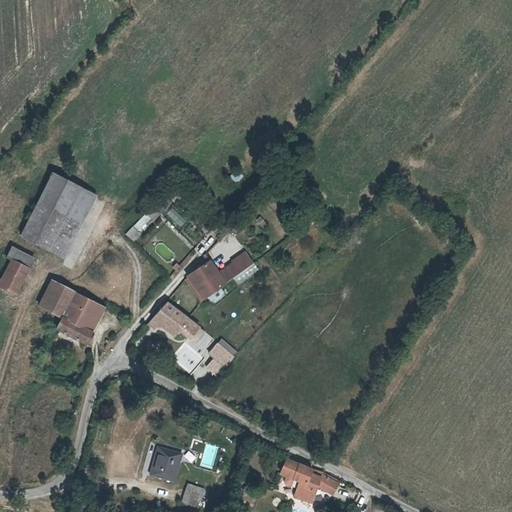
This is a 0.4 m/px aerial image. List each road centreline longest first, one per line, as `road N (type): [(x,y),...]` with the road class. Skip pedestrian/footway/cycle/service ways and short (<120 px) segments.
road 1 (unclassified): [(114,357),(406,511)]
road 2 (unclassified): [(114,357),(90,380),(70,471),(52,485),(0,495)]
road 3 (unclassified): [(192,260),(114,357)]
